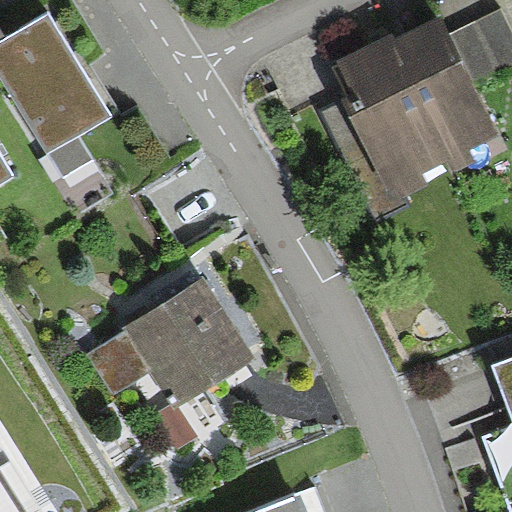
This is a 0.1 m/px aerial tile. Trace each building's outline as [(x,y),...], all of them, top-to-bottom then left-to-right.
[(96,114),(36,13),(0,33),(0,94),(33,151),(96,114)] [(383,189),(496,131),(439,20),(338,72),(353,101),(341,107),(383,189)] [(175,394),(245,350),(197,276),(143,311),(87,346),(113,387),(142,368),(157,391),(169,384),(175,394)] [(511,353),(488,363),(511,422),(511,425),(479,438),(507,509),(511,507),(511,353)] [(0,511),(29,511),(38,506),(0,444),(0,511)] [(298,511),(291,493),(243,511),(298,511)]
